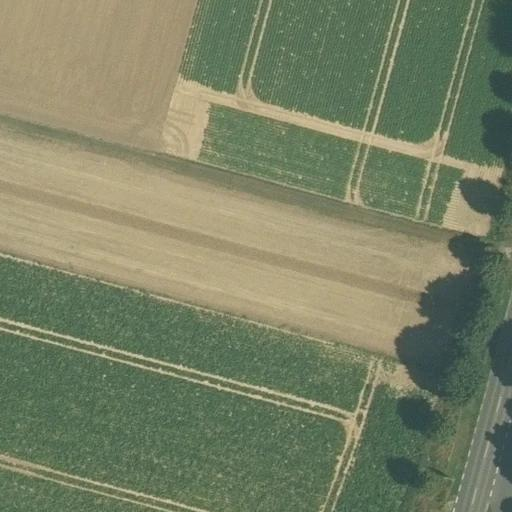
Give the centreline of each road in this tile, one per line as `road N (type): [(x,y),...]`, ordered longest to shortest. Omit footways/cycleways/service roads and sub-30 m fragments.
road 1 (track): [(511,261),(0,122)]
road 2 (primary): [(511,362),(470,511)]
